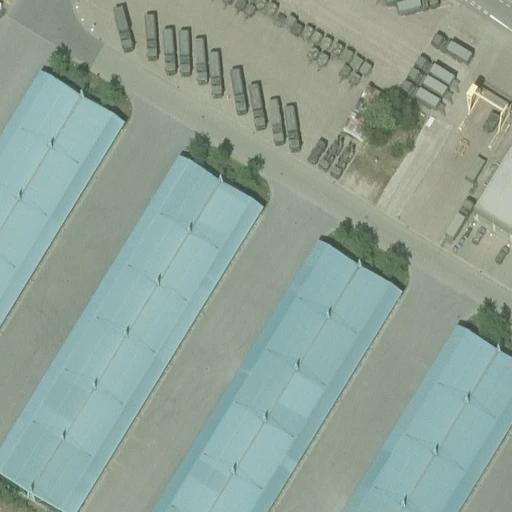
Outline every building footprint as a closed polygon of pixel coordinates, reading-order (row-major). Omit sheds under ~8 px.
[(0,330),(123,127),(39,77),(0,140),(0,330)] [(511,157),(472,222),(511,246),(511,157)] [(80,511),(262,213),(177,162),(0,455),(0,483),(47,511),(80,511)] [(270,511),(400,298),(316,247),(155,511),(270,511)] [(460,511),(511,426),(511,365),(455,331),(345,511),(460,511)]
